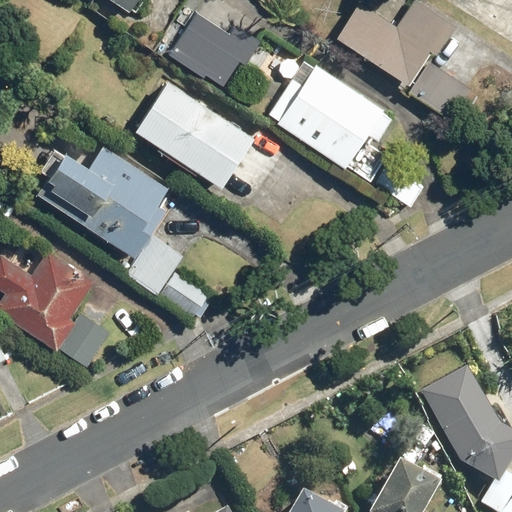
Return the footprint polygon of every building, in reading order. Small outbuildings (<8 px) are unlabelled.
[(111,0),(125,9),(131,0),(111,0)] [(280,0),(263,0),(274,8),(280,0)] [(357,0),(355,0),(333,36),(403,82),(425,48),(434,53),(453,24),(416,0),(408,0),(393,23),(357,0)] [(426,61),(407,91),(448,116),(467,86),(426,61)] [(277,118),(275,120),(342,164),(364,131),(375,139),(390,116),(378,109),(380,107),(314,63),(307,75),(296,68),(267,112),(277,118)] [(163,77),(131,127),(217,183),(218,181),(250,202),(287,144),(255,123),(248,133),(163,77)] [(35,192),(131,254),(161,208),(153,203),(165,183),(100,141),(85,164),(63,149),(35,192)] [(0,153),(0,175),(10,160),(0,153)] [(387,164),(375,184),(408,204),(420,185),(387,164)] [(151,233),(125,272),(156,293),(182,254),(151,233)] [(0,293),(0,311),(55,347),(73,319),(66,314),(91,276),(45,247),(29,272),(0,254),(0,288),(2,290),(0,293)] [(174,271),(160,293),(193,313),(207,291),(174,271)] [(79,311),(57,344),(85,363),(107,329),(79,311)] [(458,462),(494,483),(511,454),(511,432),(497,423),(466,364),(419,390),(458,462)] [(366,511),(419,511),(436,483),(396,460),(366,511)] [(495,511),(497,511),(511,490),(511,477),(503,471),(482,503),(495,511)] [(287,511),(335,511),(299,491),(287,511)] [(511,511),(511,497),(500,511),(511,511)]
